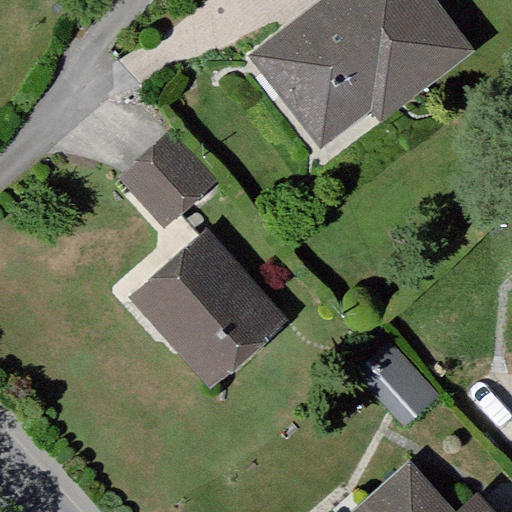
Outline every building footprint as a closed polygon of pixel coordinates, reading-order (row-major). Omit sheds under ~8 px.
[(466,44),(430,0),(308,0),(243,52),(315,142),(360,107),(370,119),(466,44)] [(207,180),(162,129),(112,173),(157,223),(207,180)] [(279,316),(191,220),(116,288),(204,384),(279,316)] [(511,261),(496,279),(511,293),(511,261)] [(400,335),(369,357),(411,415),(442,393),(400,335)] [(442,502),(401,456),(338,511),(488,511),(462,483),(442,502)]
